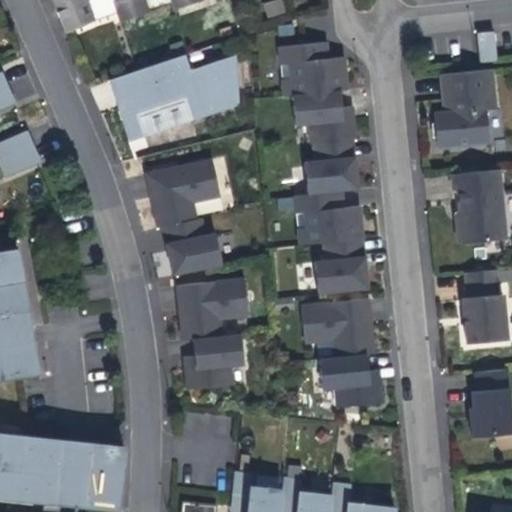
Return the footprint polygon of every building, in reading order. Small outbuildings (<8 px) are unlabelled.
[(116,10),(112,0),(53,0),(66,27),(93,19),(92,17),(116,10)] [(112,0),(116,10),(119,20),(149,10),(145,0),(112,0)] [(191,2),(190,0),(169,0),(172,8),(191,2)] [(281,0),(273,0),(262,4),(267,18),(285,12),(281,0)] [(494,34),(476,36),(479,62),(497,61),(494,34)] [(325,52),(324,42),(313,43),(315,60),(326,59),(325,52)] [(345,90),(342,57),(326,59),(315,60),(313,43),(277,48),(279,65),(286,64),(287,80),(280,81),(283,97),(291,96),(338,91),(345,90)] [(203,119),(198,71),(190,74),(184,57),(117,79),(124,99),(126,106),(120,108),(131,143),(203,119)] [(198,71),(203,119),(243,105),(236,58),(198,71)] [(498,108),(494,68),(443,73),(447,112),(437,113),(440,146),(491,141),(488,109),(498,108)] [(0,111),(14,105),(1,74),(0,74),(0,111)] [(26,74),(9,82),(18,100),(35,92),(26,74)] [(111,81),(120,108),(126,106),(124,99),(117,79),(111,81)] [(354,140),(352,118),(341,119),(340,107),(338,91),(291,96),(294,126),(306,125),(308,145),(351,140),(354,140)] [(352,118),(350,106),(340,107),(341,119),(352,118)] [(39,164),(26,134),(0,144),(0,166),(5,178),(39,164)] [(353,153),(351,140),(344,141),(347,165),(354,164),(353,153)] [(356,190),(354,164),(347,165),(344,141),(308,145),(310,162),(303,163),(307,195),(330,192),(341,191),(356,190)] [(220,196),(212,160),(155,172),(160,195),(151,197),(158,227),(163,226),(170,224),(196,219),(192,202),(220,196)] [(506,237),(499,168),(452,172),(453,189),(458,189),(459,203),(460,211),(461,222),(457,226),(457,235),(462,239),(463,241),(506,237)] [(160,195),(155,172),(146,174),(149,185),(151,197),(160,195)] [(342,200),(341,191),(330,192),(332,209),(343,208),(342,200)] [(362,239),(358,206),(343,208),(332,209),(330,192),(307,195),(294,197),(296,214),(303,213),(304,229),(298,230),(299,246),(319,244),(355,240),(362,239)] [(220,199),(195,202),(197,213),(221,210),(220,199)] [(222,264),(215,233),(205,235),(201,218),(196,219),(170,224),(176,249),(168,250),(173,274),(222,264)] [(176,249),(170,224),(163,226),(165,236),(168,250),(176,249)] [(363,251),(362,239),(355,240),(357,265),(365,264),(363,251)] [(368,289),(365,264),(357,265),(355,240),(319,244),(322,262),(314,262),(318,294),(368,289)] [(20,267),(18,252),(0,254),(0,381),(38,374),(35,354),(28,314),(20,267)] [(496,268),(466,271),(468,296),(463,296),(465,310),(468,342),(508,338),(503,292),(498,292),(496,268)] [(220,320),(248,317),(244,280),(177,284),(180,308),(188,307),(192,339),(193,338),(222,335),(220,320)] [(370,315),(369,299),(360,300),(362,324),(371,322),(370,315)] [(375,353),(371,322),(362,324),(360,300),(301,306),(305,343),(333,341),(335,357),(367,354),(375,353)] [(192,339),(188,307),(180,308),(182,328),(183,339),(192,339)] [(244,365),(241,334),(193,338),(195,353),(197,365),(186,367),(187,381),(188,391),(233,386),(231,366),(244,365)] [(197,365),(195,353),(185,355),(186,367),(197,365)] [(370,383),(369,370),(367,354),(335,357),(319,359),(322,389),(336,388),(338,408),(383,403),(381,382),(370,383)] [(381,382),(379,370),(369,370),(370,383),(381,382)] [(511,382),(473,384),(474,404),(475,431),(511,430),(511,382)] [(126,449),(0,433),(0,495),(118,510),(126,449)] [(231,508),(242,509),(249,510),(248,511),(280,511),(283,490),(252,487),(254,474),(235,472),(231,508)] [(330,511),(332,496),(303,493),(304,480),(284,478),(283,490),(280,511),(330,511)] [(352,486),(334,483),(332,496),(330,511),(395,511),(396,510),(351,505),(352,486)] [(184,502),(182,511),(215,511),(216,506),(184,502)]
